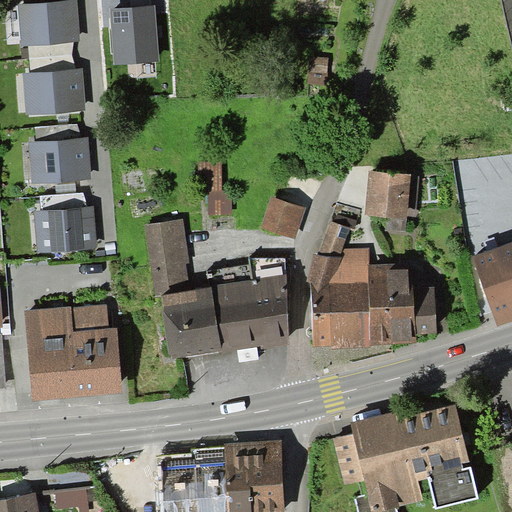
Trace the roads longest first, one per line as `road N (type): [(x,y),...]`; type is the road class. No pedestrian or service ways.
road 1 (residential): [(302,402),(302,253),(348,158),(390,0)]
road 2 (secondary): [(302,402),(0,443)]
road 3 (secondary): [(511,344),(302,402)]
